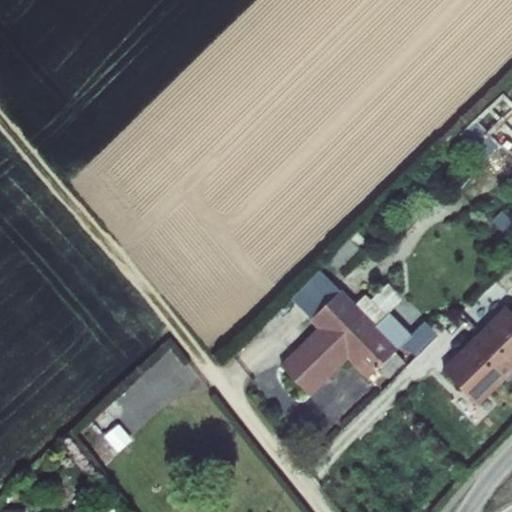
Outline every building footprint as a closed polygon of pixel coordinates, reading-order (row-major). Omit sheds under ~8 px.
[(354,243),(334,263),(345,274),(365,254),(354,243)] [(297,389),(368,318),(345,295),(315,324),(324,333),(283,374),(297,389)] [(511,314),(511,313),(446,377),(480,411),(507,386),(511,391),(511,314)] [(382,333),(368,318),(297,389),(312,403),(352,363),(373,384),(404,353),(399,348),(407,340),(391,324),(382,333)] [(120,511),(109,499),(95,511),(96,511),(120,511)]
